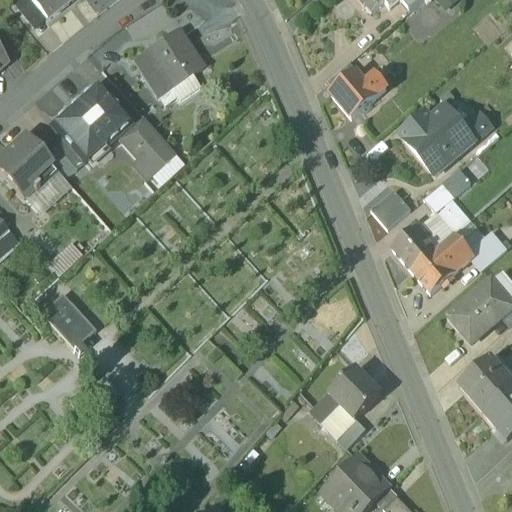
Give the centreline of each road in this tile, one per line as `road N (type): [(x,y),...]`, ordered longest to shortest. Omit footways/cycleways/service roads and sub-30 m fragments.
road 1 (residential): [(462,511),(251,0)]
road 2 (residential): [(0,97),(119,0)]
